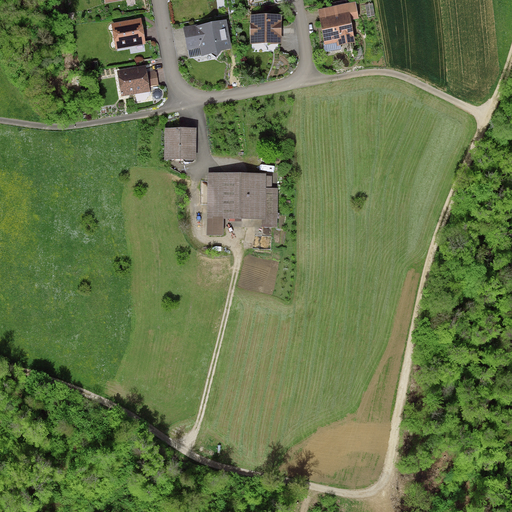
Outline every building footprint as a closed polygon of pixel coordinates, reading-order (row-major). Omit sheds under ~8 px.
[(333,6),(318,9),(325,45),(337,42),(337,46),(340,45),(356,42),(352,20),(359,19),(356,1),(348,3),(333,6)] [(250,14),(250,43),(282,44),(282,14),(250,14)] [(142,18),(112,23),(116,49),(146,44),(142,18)] [(197,24),(183,27),(188,50),(189,50),(200,47),(202,55),(211,53),(221,51),(232,49),(226,19),(197,25),(197,24)] [(341,49),(340,45),(337,46),(337,42),(325,45),(324,45),(325,52),(341,49)] [(190,57),(202,55),(200,47),(189,50),(190,57)] [(151,92),(150,86),(159,85),(156,70),(147,71),(146,66),(117,70),(121,96),(151,92)] [(164,127),(164,160),(196,160),(196,127),(164,127)] [(208,172),(207,235),(224,235),(224,218),(230,218),(242,218),(262,219),(262,227),(278,227),(279,188),(272,188),(272,176),(266,176),(266,173),(208,172)]
